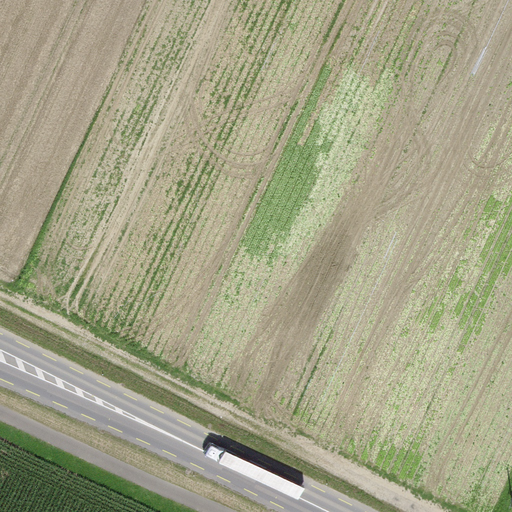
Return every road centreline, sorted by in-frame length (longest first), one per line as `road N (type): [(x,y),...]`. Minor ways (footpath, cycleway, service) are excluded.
road 1 (track): [(417,511),(0,300)]
road 2 (primary): [(0,357),(328,511)]
